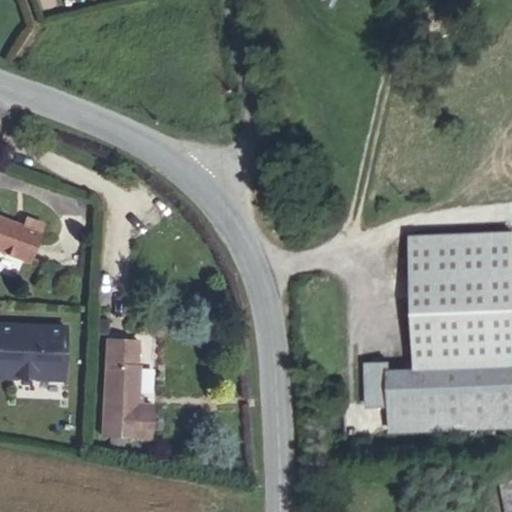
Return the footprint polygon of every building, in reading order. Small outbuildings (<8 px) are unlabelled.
[(0,218),(0,250),(29,261),(42,225),(26,219),(23,227),(0,218)] [(409,362),(462,362),(461,390),(384,392),(383,426),(511,427),(511,344),(511,228),(411,228),(409,362)] [(20,330),(20,325),(0,324),(0,376),(63,380),(66,328),(35,326),(35,331),(20,330)] [(146,341),(108,340),(105,442),(158,445),(159,406),(144,405),(146,341)] [(359,392),(384,392),(461,390),(462,362),(409,362),(380,363),(380,345),(360,346),(359,392)] [(511,511),(511,460),(501,462),(507,511),(511,511)] [(358,484),(317,485),(317,504),(357,505),(358,484)]
